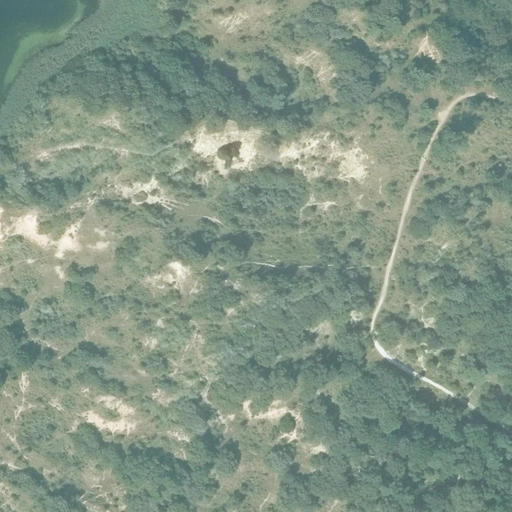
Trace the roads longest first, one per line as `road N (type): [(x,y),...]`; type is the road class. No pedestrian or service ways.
road 1 (track): [(511,100),(465,95),(444,112),(408,198),(372,331),(396,363),(511,432)]
road 2 (track): [(511,450),(385,511)]
